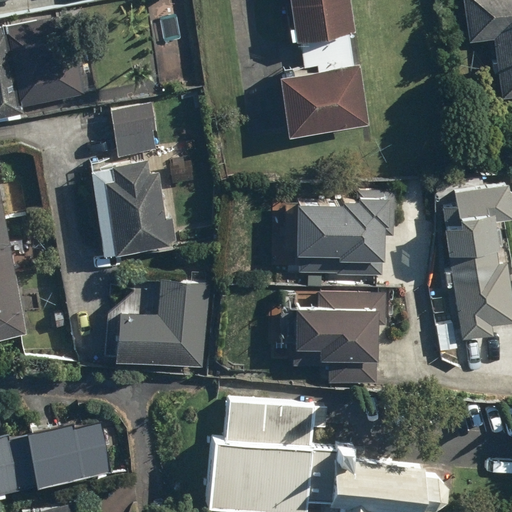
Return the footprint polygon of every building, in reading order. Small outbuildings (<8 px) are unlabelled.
[(288,0),(293,29),(352,21),(348,0),(288,0)] [(488,40),(495,98),(511,95),(511,0),(467,0),(473,42),(488,40)] [(66,12),(0,23),(0,111),(82,96),(66,12)] [(363,56),(281,68),(289,128),(371,117),(363,56)] [(109,102),(116,151),(157,145),(150,96),(109,102)] [(104,173),(114,244),(171,236),(160,165),(140,168),(138,155),(109,159),(111,172),(104,173)] [(443,197),(463,333),(511,325),(511,268),(509,251),(497,252),(490,212),(511,208),(511,183),(511,175),(452,184),(454,196),(443,197)] [(339,202),(287,201),(286,271),(380,273),(382,188),(339,187),(339,202)] [(0,334),(21,331),(0,192),(0,334)] [(201,359),(208,277),(160,273),(157,308),(115,304),(111,351),(201,359)] [(312,311),(287,310),(286,363),(325,364),(325,379),(377,381),(379,290),(312,289),(312,311)] [(213,430),(206,511),(313,511),(313,510),(306,510),(307,495),(346,498),(344,511),(370,511),(371,503),(422,507),(422,501),(434,502),(446,494),(448,479),(436,469),(425,468),(425,460),(353,454),(354,444),(311,440),(312,421),(325,422),(327,400),(228,392),(225,431),(213,430)] [(0,428),(0,484),(108,468),(100,413),(0,428)] [(81,511),(79,496),(28,504),(29,511),(81,511)]
